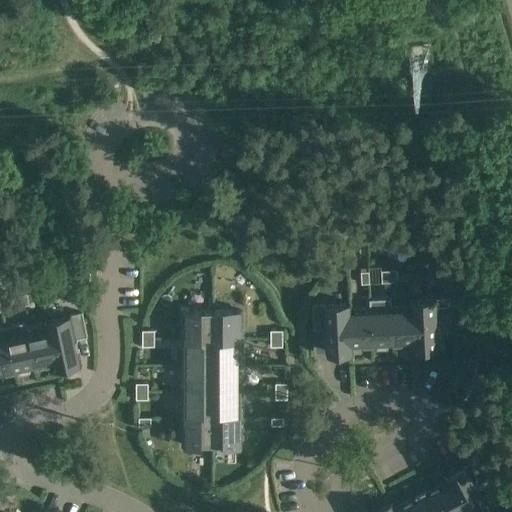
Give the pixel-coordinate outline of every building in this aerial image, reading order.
[(133,165),(104,170),(107,188),(136,183),(133,165)] [(390,282),(390,270),(381,270),(382,282),(390,282)] [(390,270),(390,282),(398,282),(398,270),(390,270)] [(370,284),(369,271),(361,271),(361,283),(370,284)] [(28,292),(19,294),(22,306),(30,304),(28,292)] [(19,294),(12,296),(14,308),(22,306),(19,294)] [(369,299),(370,309),(372,345),(393,344),(391,308),(392,308),(391,298),(369,299)] [(411,302),(412,307),(414,343),(413,343),(414,348),(438,347),(436,307),(449,307),(448,298),(435,299),(436,301),(411,302)] [(352,351),(352,346),(351,346),(349,310),(350,310),(350,305),(325,306),(325,304),(313,305),(313,313),(325,313),(327,352),(352,351)] [(393,344),(413,343),(414,343),(412,307),(392,308),(391,308),(393,344)] [(181,309),(181,338),(212,338),(212,311),(202,311),(202,309),(181,309)] [(212,338),(244,338),(244,309),(223,309),(223,311),(212,311),(212,338)] [(352,346),(372,345),(370,309),(350,310),(349,310),(351,346),(352,346)] [(47,322),(55,363),(56,367),(80,362),(75,339),(87,337),(82,312),(69,315),(70,317),(47,322)] [(26,322),(5,326),(15,371),(34,367),(26,327),(27,327),(26,322)] [(27,327),(26,327),(34,367),(53,363),(55,363),(47,322),(27,327)] [(5,326),(0,327),(0,374),(15,371),(5,326)] [(154,330),(142,330),(142,338),(154,338),(154,330)] [(282,330),(270,330),(270,338),(282,338),(282,330)] [(154,338),(142,338),(142,346),(154,346),(154,338)] [(181,338),(181,365),(213,365),(212,338),(181,338)] [(213,365),(244,365),(244,338),(212,338),(213,365)] [(282,338),(270,338),(270,346),(283,346),(282,338)] [(181,365),(181,391),(213,391),(213,365),(181,365)] [(213,391),(244,391),(244,365),(213,365),(213,391)] [(148,383),(136,383),(136,391),(148,391),(148,383)] [(275,383),(275,391),(287,391),(287,383),(275,383)] [(148,399),(148,391),(136,391),(136,399),(148,399)] [(181,391),(181,418),(213,418),(213,391),(181,391)] [(213,418),(244,417),(244,391),(213,391),(213,418)] [(275,391),(275,399),(287,399),(287,391),(275,391)] [(151,417),(139,418),(139,426),(151,426),(151,417)] [(244,447),(244,417),(213,418),(213,445),(223,445),(223,447),(244,447)] [(283,417),(271,418),(271,426),(283,426),(283,417)] [(213,418),(181,418),(181,447),(202,447),(202,445),(213,445),(213,418)] [(446,476),(449,481),(449,480),(465,511),(476,511),(489,506),(490,508),(502,502),(497,494),(486,500),(468,465),(446,476)] [(465,511),(449,480),(449,481),(430,490),(441,511),(465,511)] [(418,511),(441,511),(430,490),(412,500),(418,511)] [(394,511),(418,511),(412,500),(394,509),(393,510),(394,511)]
